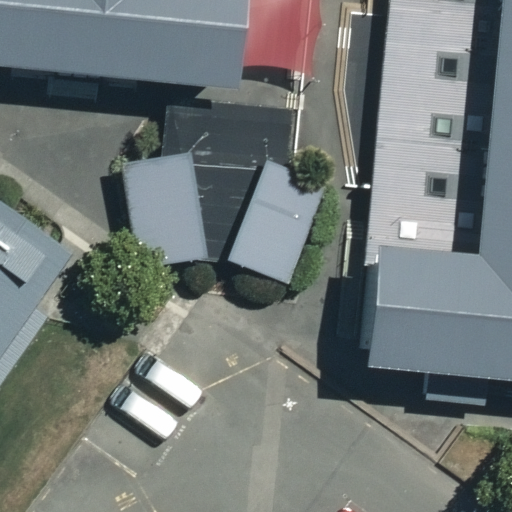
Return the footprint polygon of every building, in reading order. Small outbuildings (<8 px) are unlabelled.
[(0,0),(0,63),(234,81),(240,0),(0,0)] [(511,0),(481,0),(465,233),(360,226),(351,353),(511,364),(511,0)] [(376,0),(360,226),(465,233),(481,0),(376,0)] [(104,174),(132,270),(194,261),(215,263),(266,282),(307,184),(263,147),(257,134),(164,124),(154,138),(104,174)] [(0,353),(65,260),(0,214),(0,353)]
